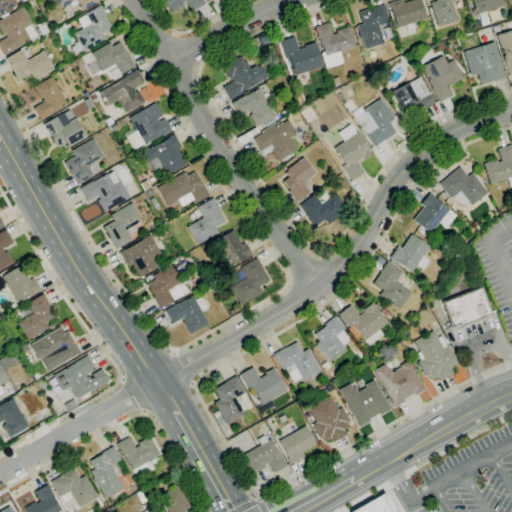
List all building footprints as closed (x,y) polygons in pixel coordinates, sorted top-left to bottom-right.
[(0,0),(13,0),(16,4),(15,4),(16,7),(0,16),(0,0)] [(81,10),(75,0),(59,9),(53,0),(96,0),(97,1),(81,10)] [(171,12),(166,4),(162,7),(159,3),(163,0),(201,0),(204,4),(191,11),(185,1),(181,3),(183,5),(171,12)] [(406,31),(405,26),(395,28),(390,9),(389,9),(387,3),(398,0),(402,0),(403,2),(409,0),(419,0),(426,19),(412,23),(414,29),(406,31)] [(438,26),(430,3),(436,1),(435,0),(457,0),(451,2),(457,20),(438,26)] [(475,15),(470,0),(501,0),(503,6),(475,15)] [(74,54),(70,47),(74,45),(73,43),(77,41),(72,34),(82,28),(77,19),(84,15),(84,14),(99,5),(106,16),(105,17),(111,27),(101,34),(104,39),(83,52),(82,49),(74,54)] [(364,49),(356,26),(362,24),(358,12),(372,7),(373,8),(384,5),(389,22),(378,26),(383,43),(364,49)] [(2,56),(0,52),(0,39),(6,36),(4,33),(1,34),(0,32),(0,19),(21,7),(31,24),(30,25),(37,38),(30,42),(29,40),(2,56)] [(41,34),(37,27),(43,23),(48,30),(41,34)] [(325,68),(320,53),(322,52),(314,27),(327,23),(331,34),(336,33),(335,30),(348,26),(355,47),(339,52),(342,63),(325,68)] [(511,73),(508,75),(503,62),(504,61),(502,55),(503,54),(501,48),(500,48),(496,35),(511,29),(511,73)] [(262,46),(258,38),(266,35),(269,42),(262,46)] [(294,75),(288,57),(284,58),(279,41),(293,37),(297,49),(304,47),(303,45),(314,42),(322,66),(294,75)] [(479,85),(476,74),(470,76),(462,51),(493,41),(504,77),(479,85)] [(119,74),(114,65),(101,72),(100,70),(92,75),(86,65),(94,60),(90,53),(109,43),(111,47),(119,42),(126,54),(127,53),(134,66),(119,74)] [(33,81),(31,79),(29,81),(26,76),(18,81),(5,59),(20,50),(26,61),(42,51),(53,69),(33,81)] [(463,78),(450,85),(449,83),(445,85),(451,95),(438,102),(431,89),(432,88),(420,67),(442,55),(446,63),(453,59),(463,78)] [(229,100),(222,88),(233,81),(230,77),(228,78),(225,73),(223,73),(221,71),(222,68),(220,64),(229,59),(230,61),(239,56),(243,62),(245,61),(249,68),(255,65),(256,67),(260,65),(266,77),(229,100)] [(126,113),(122,107),(120,108),(115,101),(106,106),(103,101),(103,102),(100,98),(101,97),(98,92),(135,69),(143,82),(132,88),(135,93),(137,91),(144,102),(126,113)] [(332,90),(329,82),(331,81),(330,79),(337,76),(339,83),(338,84),(339,86),(333,88),(334,90),(332,90)] [(39,120),(32,108),(43,102),(41,98),(39,99),(32,87),(50,77),(67,105),(39,120)] [(407,119),(391,92),(408,82),(408,83),(419,77),(434,104),(407,119)] [(256,127),(249,115),(251,113),(249,110),(238,116),(231,103),(244,95),(245,96),(257,88),(274,116),(256,127)] [(299,104),(295,96),(301,94),(304,102),(299,104)] [(88,109),(83,101),(88,98),(93,106),(88,109)] [(373,147),(363,132),(364,132),(355,119),(352,121),(349,116),(352,115),(351,113),(359,107),(363,113),(364,112),(363,110),(379,98),(394,119),(388,122),(395,133),(383,141),(383,140),(373,147)] [(158,138),(157,138),(144,145),(128,118),(154,103),(161,116),(156,118),(158,121),(163,118),(171,131),(158,138)] [(57,147),(50,135),(49,136),(42,125),(56,116),(56,117),(63,113),(68,122),(75,118),(85,136),(68,146),(65,142),(57,147)] [(106,127),(102,120),(109,116),(113,122),(106,127)] [(277,161),(271,151),(263,156),(253,138),(261,134),(260,132),(277,121),(278,123),(279,122),(280,124),(287,120),(295,134),(289,138),(296,150),(288,155),(289,156),(285,158),(284,157),(277,161)] [(111,132),(109,128),(116,124),(119,128),(111,132)] [(350,181),(340,166),(343,164),(333,148),(343,141),(337,133),(350,124),(356,132),(357,131),(372,152),(362,159),(361,158),(356,161),(363,172),(350,181)] [(166,175),(161,166),(152,171),(147,162),(146,163),(140,153),(173,134),(180,147),(177,149),(185,164),(166,175)] [(87,165),(93,176),(76,186),(63,162),(74,156),(71,151),(84,143),(83,141),(88,138),(89,141),(93,139),(103,156),(87,165)] [(511,187),(509,188),(506,179),(489,184),(482,164),(495,159),(496,162),(500,161),(496,149),(511,144),(511,147),(511,187)] [(295,202),(287,191),(289,190),(282,181),(287,177),(284,173),(287,171),(286,169),(302,157),(314,173),(302,183),(309,192),(295,202)] [(470,205),(459,191),(450,198),(438,183),(459,167),(466,177),(472,173),(487,192),(470,205)] [(103,212),(96,200),(99,199),(97,195),(86,201),(78,188),(92,181),(106,173),(107,175),(112,171),(118,181),(119,180),(129,197),(103,212)] [(180,207),(177,200),(166,206),(156,188),(184,172),(186,176),(194,171),(201,183),(202,183),(209,195),(195,204),(193,200),(180,207)] [(143,191),(139,184),(146,179),(150,187),(143,191)] [(148,197),(145,192),(150,189),(153,193),(148,197)] [(349,200),(345,195),(350,191),(355,196),(349,200)] [(314,228),(304,215),(305,215),(298,205),(313,195),(320,204),(335,193),(347,209),(326,225),(323,221),(314,228)] [(429,234),(412,220),(424,205),(420,203),(429,193),(448,209),(455,215),(445,228),(438,223),(429,234)] [(155,211),(149,200),(153,197),(159,208),(155,211)] [(196,245),(185,227),(202,217),(196,207),(212,198),(219,210),(219,211),(224,221),(214,227),(217,232),(196,245)] [(115,250),(108,238),(109,237),(102,227),(113,221),(109,215),(114,212),(113,210),(117,207),(119,210),(131,202),(141,220),(133,225),(136,231),(129,235),(126,229),(125,230),(131,240),(115,250)] [(0,270),(0,232),(5,230),(12,242),(2,248),(4,252),(6,251),(13,263),(0,270)] [(229,268),(224,259),(219,262),(215,254),(220,251),(213,240),(232,230),(240,245),(244,242),(251,255),(229,268)] [(411,272),(395,261),(394,262),(388,258),(396,246),(401,249),(410,234),(428,246),(422,256),(429,261),(422,270),(415,265),(411,272)] [(138,278),(130,263),(126,265),(119,252),(149,235),(161,256),(155,259),(159,266),(138,278)] [(239,305),(229,287),(240,281),(234,270),(256,258),(268,281),(258,286),(262,293),(239,305)] [(179,274),(174,266),(184,261),(188,269),(179,274)] [(398,310),(377,295),(381,289),(372,282),(386,261),(401,272),(394,281),(410,293),(398,310)] [(159,309),(152,297),(153,295),(146,284),(154,279),(152,276),(158,272),(157,270),(165,265),(166,267),(170,264),(180,281),(187,291),(159,309)] [(17,304),(1,276),(20,265),(29,280),(32,278),(39,291),(34,294),(17,304)] [(206,292),(203,288),(208,284),(211,288),(206,292)] [(452,327),(443,302),(479,288),(489,315),(459,326),(459,324),(452,327)] [(26,341),(15,323),(25,317),(21,309),(28,306),(26,303),(42,294),(55,317),(45,323),(48,329),(26,341)] [(188,334),(182,323),(184,321),(182,317),(172,323),(164,311),(177,303),(177,304),(191,296),(194,301),(200,297),(206,307),(199,311),(207,323),(188,334)] [(387,323),(378,330),(382,335),(369,345),(374,351),(370,354),(364,346),(366,344),(364,341),(363,341),(362,340),(360,343),(357,339),(355,341),(347,330),(348,328),(337,314),(349,305),(357,316),(362,311),(361,310),(371,302),(387,323)] [(379,312),(383,308),(388,312),(392,316),(388,320),(385,316),(384,317),(379,312)] [(328,362),(315,344),(319,341),(313,334),(324,326),(323,324),(334,316),(344,329),(342,331),(344,333),(343,334),(348,340),(342,345),(345,349),(328,362)] [(47,371),(40,359),(45,356),(44,355),(37,360),(28,345),(59,327),(63,334),(67,331),(72,341),(79,352),(47,371)] [(437,382),(435,377),(429,380),(426,376),(424,377),(416,362),(419,361),(415,354),(418,352),(412,341),(432,331),(436,338),(440,336),(445,346),(448,345),(456,360),(453,361),(456,366),(450,369),(452,374),(437,382)] [(292,382),(284,369),(282,370),(273,354),(285,347),(296,341),(301,352),(307,348),(320,371),(302,381),(300,377),(292,382)] [(80,401),(78,398),(76,399),(69,388),(67,389),(66,388),(61,391),(52,376),(86,356),(93,367),(83,373),(85,378),(87,376),(89,379),(92,377),(91,375),(100,369),(107,380),(89,391),(91,395),(80,401)] [(368,368),(365,363),(369,360),(373,366),(368,368)] [(393,408),(372,370),(385,362),(391,372),(399,367),(398,365),(407,360),(424,390),(413,396),(412,394),(402,399),(403,401),(393,408)] [(325,370),(321,365),(325,361),(329,366),(325,370)] [(260,414),(256,407),(260,405),(250,388),(247,390),(238,374),(252,367),(258,378),(264,375),(263,373),(273,367),(286,391),(270,400),(274,407),(260,414)] [(225,424),(212,403),(218,399),(212,390),(224,383),(224,382),(235,376),(244,392),(234,398),(243,414),(225,424)] [(358,428),(337,390),(349,383),(351,388),(354,387),(356,391),(364,387),(363,385),(373,380),(389,410),(378,416),(377,413),(368,418),(369,421),(358,428)] [(331,443),(329,439),(323,442),(320,437),(318,439),(310,425),(314,422),(306,408),(329,395),(337,409),(341,407),(349,421),(346,423),(349,427),(343,430),(346,434),(331,443)] [(9,438),(2,426),(4,424),(2,420),(0,421),(0,405),(11,399),(27,427),(9,438)] [(66,412),(62,405),(72,399),(76,406),(66,412)] [(289,465),(286,459),(287,458),(277,441),(304,425),(315,444),(300,453),(302,457),(289,465)] [(253,473),(242,455),(260,445),(256,439),(263,435),(267,441),(270,439),(285,466),(273,473),(267,462),(263,464),(264,467),(253,473)] [(132,471),(123,457),(115,444),(127,437),(134,448),(138,445),(137,443),(148,436),(159,455),(132,471)] [(104,498),(98,487),(97,488),(91,479),(93,478),(89,471),(93,469),(89,461),(100,454),(100,453),(112,446),(120,460),(109,466),(122,488),(104,498)] [(77,507),(72,497),(63,502),(60,497),(58,498),(50,482),(60,476),(59,475),(72,468),(78,479),(84,475),(96,497),(77,507)] [(25,511),(23,508),(34,502),(35,504),(40,501),(34,492),(46,485),(53,497),(52,497),(60,511),(25,511)] [(167,511),(158,496),(176,486),(189,507),(183,511),(167,511)] [(143,511),(139,504),(140,503),(134,493),(140,490),(151,511),(143,511)] [(395,511),(385,492),(347,511),(395,511)]
